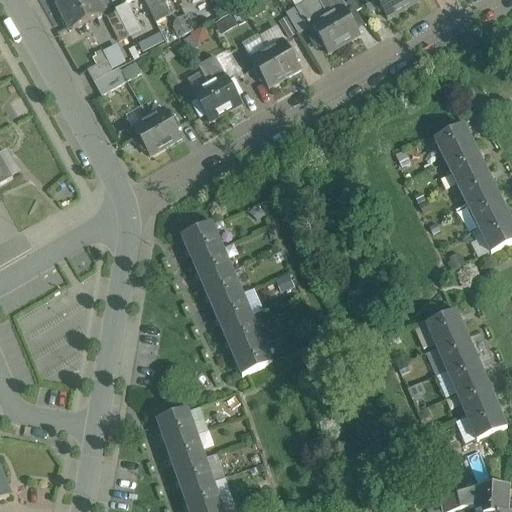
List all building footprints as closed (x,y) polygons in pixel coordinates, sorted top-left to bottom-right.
[(75,0),(63,0),(57,3),(62,13),(61,14),(68,28),(70,28),(71,31),(87,23),(75,0)] [(75,0),(87,23),(102,15),(101,12),(102,11),(96,0),(75,0)] [(143,0),(155,22),(170,14),(163,0),(143,0)] [(344,46),(316,0),(310,0),(296,9),(305,24),(308,23),(315,35),(312,37),(319,50),(323,47),(328,55),(344,46)] [(346,10),(339,0),(316,0),(344,46),(359,37),(355,29),(358,27),(351,15),(348,17),(344,11),(346,10)] [(396,0),(375,0),(376,0),(373,2),(380,14),(383,12),(388,20),(403,11),(396,0)] [(396,0),(403,11),(419,2),(417,0),(396,0)] [(305,24),(296,9),(286,15),(298,36),(308,30),(305,24)] [(235,10),(211,23),(220,37),(232,31),(230,27),(241,21),(235,10)] [(129,38),(116,13),(106,18),(119,43),(129,38)] [(137,30),(130,14),(120,19),(128,34),(137,30)] [(220,37),(211,23),(200,30),(206,41),(207,44),(220,37)] [(199,29),(189,35),(195,46),(206,41),(200,30),(199,29)] [(195,46),(189,35),(181,39),(187,51),(195,46)] [(288,52),(284,44),(268,53),(284,80),(300,71),(295,63),(298,62),(292,50),(288,52)] [(112,70),(127,64),(119,46),(104,52),(112,70)] [(268,53),(252,62),(257,70),(254,72),(261,83),(264,81),(268,89),(284,80),(268,53)] [(106,61),(88,72),(95,83),(112,74),(106,61)] [(141,75),(135,65),(121,73),(127,83),(141,75)] [(112,74),(95,83),(103,97),(126,84),(118,70),(112,74)] [(224,79),(209,87),(225,115),(241,106),(236,98),(239,96),(232,84),(229,86),(224,79)] [(209,87),(193,96),(198,104),(195,106),(201,118),(205,116),(209,124),(225,115),(209,87)] [(22,99),(11,105),(21,122),(31,116),(22,99)] [(170,120),(166,113),(150,122),(165,149),(182,140),(177,132),(180,130),(173,118),(170,120)] [(150,122),(134,131),(138,138),(134,140),(142,153),(145,151),(149,158),(165,149),(150,122)] [(446,164),(475,149),(464,127),(434,141),(446,164)] [(457,187),(486,172),(475,149),(446,164),(457,187)] [(0,188),(13,181),(3,164),(0,158),(0,188)] [(3,164),(13,181),(23,176),(13,159),(3,164)] [(468,210),(498,195),(486,172),(457,187),(468,210)] [(480,232),(509,218),(498,195),(468,210),(480,232)] [(491,255),(511,244),(511,223),(509,218),(480,232),(491,255)] [(192,262),(222,249),(212,226),(182,239),(192,262)] [(202,285),(232,272),(222,249),(192,262),(202,285)] [(212,309),(242,296),(232,272),(202,285),(212,309)] [(222,332),(252,319),(242,296),(212,309),(222,332)] [(436,349),(467,336),(456,313),(426,326),(436,349)] [(232,355),(262,342),(252,319),(222,332),(232,355)] [(446,373),(477,360),(467,336),(436,349),(446,373)] [(242,379),(273,366),(262,342),(232,355),(242,379)] [(457,396),(487,383),(477,360),(446,373),(457,396)] [(467,420),(497,406),(487,383),(457,396),(467,420)] [(477,443),(507,430),(497,406),(467,420),(477,443)] [(165,447),(196,436),(188,412),(157,422),(165,447)] [(174,471),(205,460),(196,436),(165,447),(174,471)] [(182,495),(213,484),(205,460),(174,471),(182,495)] [(0,476),(0,502),(9,499),(0,476)] [(188,511),(209,511),(222,508),(213,484),(182,495),(188,511)] [(507,511),(509,489),(483,489),(442,501),(444,511),(461,511),(462,511),(473,507),(472,504),(476,504),(475,511),(507,511)]
